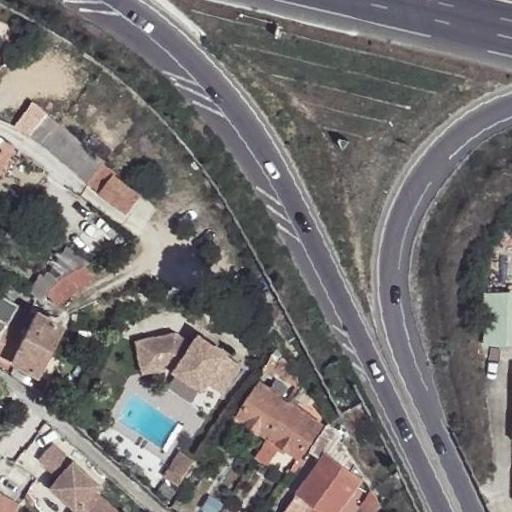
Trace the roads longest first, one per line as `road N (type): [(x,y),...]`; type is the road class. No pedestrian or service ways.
road 1 (motorway): [(119,0),(188,51),(280,172),(435,511)]
road 2 (motorway): [(465,511),(409,358),(397,285),(408,216),(441,158),(511,115)]
road 3 (unclassified): [(0,373),(167,511)]
road 4 (unknown): [(0,131),(160,250)]
